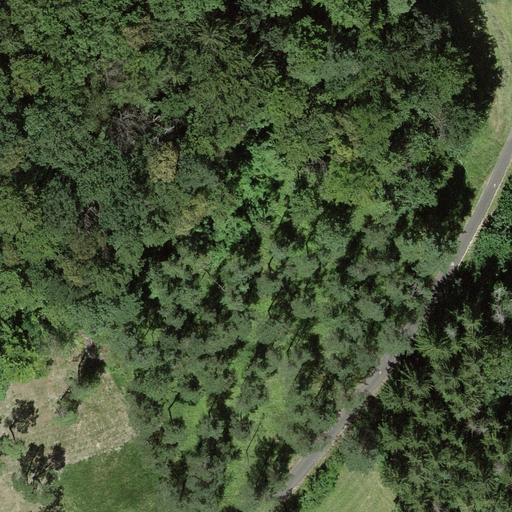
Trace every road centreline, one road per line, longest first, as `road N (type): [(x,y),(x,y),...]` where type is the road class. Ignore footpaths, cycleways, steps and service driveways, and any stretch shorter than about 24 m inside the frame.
road 1 (track): [(386,0),(371,84),(315,151),(236,220),(79,262),(5,298)]
road 2 (track): [(511,137),(429,316),(261,511)]
